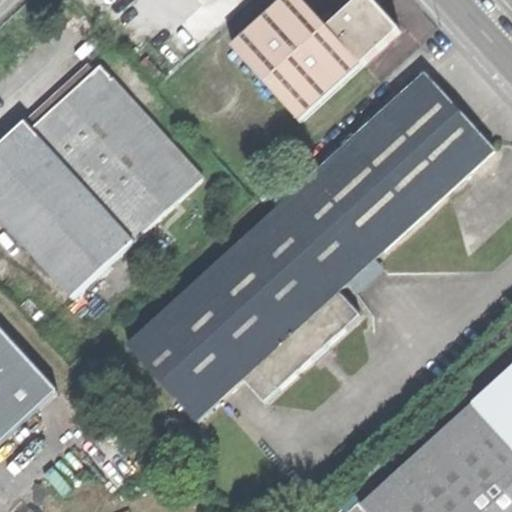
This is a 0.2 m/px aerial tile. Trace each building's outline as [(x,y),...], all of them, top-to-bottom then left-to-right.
[(304,0),(297,0),(240,52),(306,126),(407,35),(389,15),(375,0),(370,0),(334,33),(304,0)] [(0,150),(0,215),(76,300),(208,182),(105,68),(35,131),(29,124),(5,146),(0,150)] [(431,78),(135,348),(203,423),(247,382),(269,406),(367,317),(345,294),(500,152),(466,115),(431,78)] [(0,449),(61,394),(0,326),(0,449)] [(511,443),(511,376),(479,407),(511,443)] [(511,511),(511,443),(479,407),(366,510),(367,511),(511,511)]
